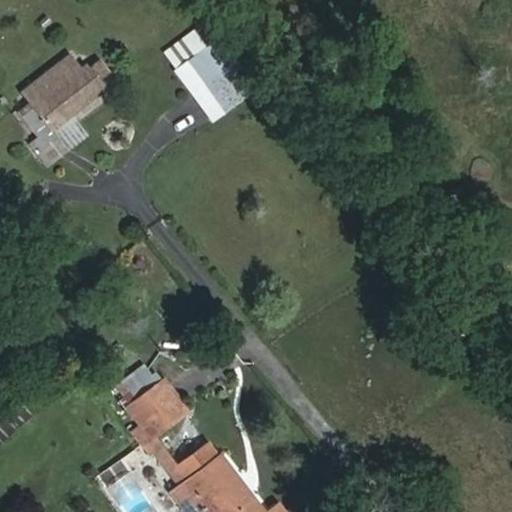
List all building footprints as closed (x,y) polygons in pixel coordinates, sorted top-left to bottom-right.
[(162,54),(210,124),(262,88),(214,18),(162,54)] [(76,91),(66,79),(20,115),(31,129),(20,137),(34,155),(26,161),(34,170),(52,157),(47,150),(99,110),(82,86),(76,91)] [(151,441),(183,415),(155,381),(123,407),(151,441)] [(289,511),(276,496),(263,507),(198,432),(168,457),(178,468),(179,467),(217,511),(289,511)] [(186,511),(217,511),(179,467),(178,468),(161,483),(186,511)]
